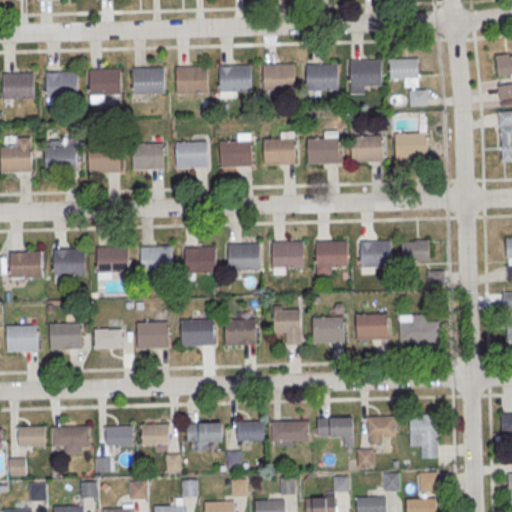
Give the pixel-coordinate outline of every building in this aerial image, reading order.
[(511,74),(511,53),(494,55),(496,76),(511,74)] [(350,60),(380,59),(381,85),(351,86),(350,60)] [(390,77),(399,77),(399,86),(418,86),(418,59),(390,59),(390,77)] [(264,64),(294,63),(295,89),(265,90),(264,64)] [(306,64),(337,63),(338,89),(307,90),(306,64)] [(177,66),(207,65),(208,91),(178,92),(177,66)] [(220,66),(250,65),(251,90),(221,91),(220,66)] [(133,67),(163,66),(164,92),(134,93),(133,67)] [(89,69),(119,68),(120,94),(90,95),(89,69)] [(46,72),(77,71),(77,96),(47,97),(46,72)] [(3,73),(33,72),(34,98),(3,99),(3,73)] [(511,97),(511,83),(497,86),(500,100),(511,97)] [(426,105),(426,89),(409,89),(409,105),(426,105)] [(500,161),(511,161),(511,110),(499,111),(500,161)] [(395,133),(425,132),(426,158),(396,159),(395,133)] [(351,135),(381,134),(382,160),(351,161),(351,135)] [(307,138),(337,137),(338,162),(308,163),(307,138)] [(264,139),(295,138),(296,163),(265,164),(264,139)] [(219,140),(250,139),(251,165),(220,166),(219,140)] [(175,142),(208,140),(209,166),(176,168),(175,142)] [(131,144),(163,142),(164,168),(132,170),(131,144)] [(87,146),(120,144),(121,171),(88,172),(87,146)] [(0,146),(32,145),(33,171),(0,173),(0,146)] [(44,147),(77,145),(78,172),(46,173),(44,147)] [(429,239),(401,239),(401,260),(429,260),(429,239)] [(271,241),(303,240),(304,266),(272,267),(271,241)] [(315,240),(347,240),(347,266),(315,267),(315,240)] [(359,240),(391,240),(392,266),(360,267),(359,240)] [(228,243),(260,243),(261,269),(229,270),(228,243)] [(97,247),(128,246),(129,272),(97,273),(97,247)] [(140,246),(172,246),(172,272),(140,273),(140,246)] [(184,247),(216,246),(216,273),(184,273),(184,247)] [(53,249),(85,248),(85,274),(53,275),(53,249)] [(10,251),(42,250),(42,276),(10,277),(10,251)] [(511,292),(500,292),(500,310),(511,310),(511,292)] [(286,344),(302,344),(302,307),(274,307),(274,333),(286,333),(286,344)] [(356,313),(388,313),(389,339),(357,340),(356,313)] [(428,314),(399,314),(399,344),(439,344),(439,323),(428,323),(428,314)] [(312,317),(344,316),(344,342),(312,343),(312,317)] [(182,319),(214,318),(214,345),(182,345),(182,319)] [(224,318),(256,318),(257,344),(225,345),(224,318)] [(136,322),(168,321),(169,348),(137,348),(136,322)] [(49,323),(81,322),(82,348),(50,349),(49,323)] [(6,325),(38,325),(39,351),(7,352),(6,325)] [(94,328),(94,349),(122,349),(122,328),(94,328)] [(501,414),(511,414),(511,434),(502,435),(501,414)] [(367,416),(367,443),(387,443),(387,435),(396,435),(396,416),(367,416)] [(438,416),(410,416),(410,446),(421,446),(421,458),(438,458),(438,416)] [(317,417),(317,435),(344,435),(344,445),(355,445),(355,417),(317,417)] [(272,421),(308,420),(308,440),(272,441),(272,421)] [(187,423),(222,421),(223,441),(188,442),(187,423)] [(266,441),(266,421),(239,421),(239,441),(266,441)] [(141,425),(168,423),(169,443),(142,444),(141,425)] [(18,426),(44,425),(45,445),(19,446),(18,426)] [(54,426),(89,425),(89,445),(54,446),(54,426)] [(106,426),(132,425),(133,445),(107,446),(106,426)] [(359,450),(373,449),(374,466),(359,466),(359,450)] [(227,452),(242,452),(242,468),(228,468),(227,452)] [(167,455),(181,454),(182,471),(167,471),(167,455)] [(96,458),(111,458),(111,472),(96,472),(96,458)] [(9,459),(27,459),(27,475),(10,476),(9,459)] [(422,473),(437,473),(437,489),(422,490),(422,473)] [(385,474),(400,474),(400,491),(385,491),(385,474)] [(334,476),(349,476),(349,493),(334,493),(334,476)] [(281,478),(295,478),(296,495),(281,495),(281,478)] [(183,480),(198,480),(198,497),(183,497),(183,480)] [(232,480),(247,480),(247,496),(233,497),(232,480)] [(80,482),(98,481),(99,498),(81,498),(80,482)] [(130,482),(148,482),(149,498),(131,499),(130,482)] [(30,484),(47,484),(48,500),(30,501),(30,484)] [(356,511),(356,497),(386,496),(386,511),(356,511)] [(305,511),(305,498),(335,497),(335,511),(305,511)] [(405,511),(405,499),(436,497),(436,511),(405,511)] [(255,511),(255,501),(285,500),(285,511),(255,511)] [(207,511),(207,502),(234,501),(234,511),(207,511)]
